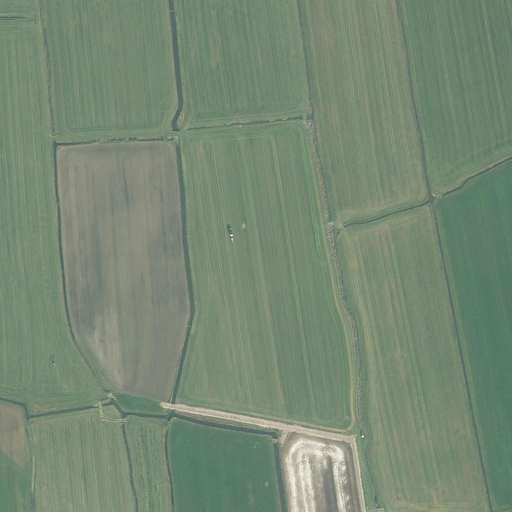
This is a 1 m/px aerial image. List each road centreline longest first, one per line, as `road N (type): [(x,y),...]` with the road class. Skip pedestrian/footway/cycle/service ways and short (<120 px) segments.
road 1 (track): [(279,429),(264,399),(235,129)]
road 2 (track): [(304,114),(305,122),(187,134),(50,138)]
road 3 (track): [(289,511),(279,429),(160,404)]
road 4 (track): [(282,440),(102,420),(99,402)]
